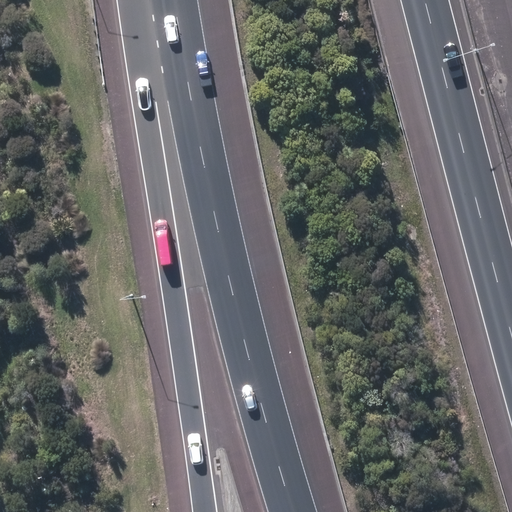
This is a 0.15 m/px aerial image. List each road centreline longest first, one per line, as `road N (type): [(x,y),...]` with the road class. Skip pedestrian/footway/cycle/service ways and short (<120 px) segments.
road 1 (motorway): [(291,511),(216,221),(174,0)]
road 2 (motorway): [(204,511),(133,0)]
road 3 (motorway): [(511,337),(418,0)]
